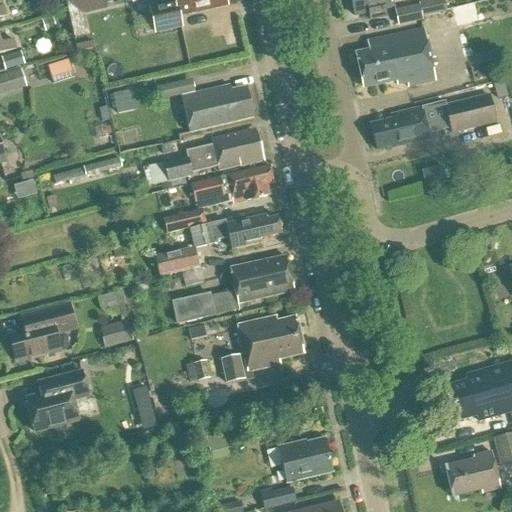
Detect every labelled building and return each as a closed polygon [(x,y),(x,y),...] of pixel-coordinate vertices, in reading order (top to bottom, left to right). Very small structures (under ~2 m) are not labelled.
[(87,0),(66,5),(73,39),(87,36),(83,15),(106,10),(103,0),(87,0)] [(173,0),(174,3),(149,9),(155,35),(181,29),(178,18),(195,14),(198,15),(203,14),(205,11),(225,7),(224,4),(225,0),(173,0)] [(403,0),(349,0),(353,16),(368,13),(370,22),(385,19),(384,11),(391,10),(391,9),(393,9),(392,3),(403,0)] [(421,18),(430,16),(445,13),(442,0),(439,0),(418,4),(419,7),(394,12),(398,27),(422,22),(421,18)] [(430,61),(424,32),(366,44),(369,54),(355,57),(362,89),(383,85),(383,86),(385,86),(391,86),(394,84),(395,83),(396,87),(406,85),(407,89),(435,83),(432,68),(436,67),(434,60),(430,61)] [(0,55),(15,51),(13,42),(0,45),(0,55)] [(20,53),(1,59),(5,72),(23,66),(20,53)] [(68,62),(47,68),(51,81),(72,75),(68,62)] [(0,77),(0,96),(26,89),(20,71),(0,77)] [(191,81),(156,89),(159,102),(194,94),(191,81)] [(503,84),(493,86),(497,101),(507,98),(503,84)] [(229,93),(228,88),(220,90),(180,99),(189,136),(253,121),(245,89),(229,93)] [(451,135),(494,124),(487,98),(445,109),(451,135)] [(428,140),(421,110),(391,118),(392,122),(370,127),(376,152),(399,146),(399,148),(428,140)] [(202,151),(196,152),(198,159),(202,173),(217,169),(218,173),(240,168),(240,169),(263,163),(257,137),(250,139),(248,133),(211,142),(213,148),(202,151)] [(162,166),(149,169),(154,188),(167,184),(168,186),(192,180),(191,176),(202,173),(198,159),(188,162),(187,158),(162,165),(162,166)] [(40,177),(52,174),(48,160),(37,163),(40,177)] [(273,186),(269,168),(192,186),(196,203),(230,195),(232,206),(250,202),(252,203),(257,202),(258,200),(269,197),(267,187),(273,186)] [(82,170),(53,178),(55,186),(84,178),(82,170)] [(201,212),(163,220),(166,235),(204,227),(201,212)] [(217,242),(228,240),(231,252),(257,246),(257,245),(259,241),(280,236),(276,220),(266,222),(265,218),(226,227),(225,222),(189,231),(194,251),(217,245),(217,242)] [(122,250),(113,252),(115,261),(125,258),(122,250)] [(198,271),(195,256),(179,259),(178,253),(154,258),(159,280),(198,271)] [(293,293),(287,268),(285,259),(284,259),(284,260),(230,271),(235,293),(209,298),(209,296),(172,305),(176,326),(214,318),(214,317),(241,311),(239,306),(293,293)] [(74,331),(68,308),(22,320),(25,332),(8,336),(15,364),(58,353),(54,336),(74,331)] [(236,328),(241,351),(242,357),(221,361),(226,386),(243,382),(241,376),(280,367),(278,362),(287,360),(303,356),(299,338),(295,320),(287,321),(276,324),(275,319),(236,328)] [(99,331),(105,350),(132,342),(127,323),(99,331)] [(204,328),(188,331),(190,342),(206,339),(204,328)] [(206,362),(184,367),(188,384),(209,380),(206,362)] [(511,413),(511,363),(464,377),(466,383),(448,388),(458,423),(476,418),(477,423),(511,413)] [(41,398),(25,402),(34,434),(77,423),(71,401),(87,397),(81,374),(58,380),(37,386),(41,398)] [(134,429),(157,426),(155,416),(132,420),(134,429)] [(210,455),(233,450),(230,433),(207,439),(210,455)] [(511,434),(493,440),(500,467),(511,464),(511,434)] [(298,445),(287,448),(278,450),(286,485),(332,474),(324,441),(299,447),(298,445)] [(481,496),(499,492),(490,454),(472,458),(473,462),(444,469),(451,499),(480,492),(481,496)] [(151,470),(146,469),(142,472),(141,477),(144,481),(149,482),(152,479),(154,475),(151,470)] [(271,490),(259,493),(264,511),(296,504),(292,489),(272,494),(271,490)] [(241,511),(239,503),(216,508),(217,511),(241,511)]
